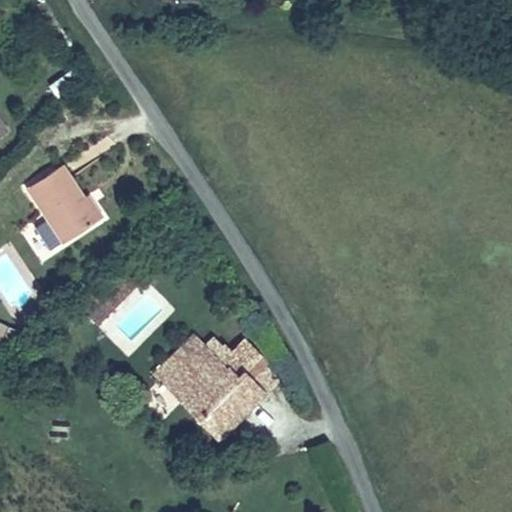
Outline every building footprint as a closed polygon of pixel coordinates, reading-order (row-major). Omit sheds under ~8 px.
[(100,220),(100,216),(89,191),(69,157),(38,172),(55,208),(43,216),(55,241),(100,220)] [(89,191),(100,216),(107,212),(96,187),(89,191)] [(199,238),(177,215),(157,235),(176,258),(199,238)] [(153,271),(141,256),(83,308),(95,322),(153,271)] [(227,357),(225,360),(194,329),(152,370),(218,436),(282,373),(258,348),(238,368),(227,357)]
